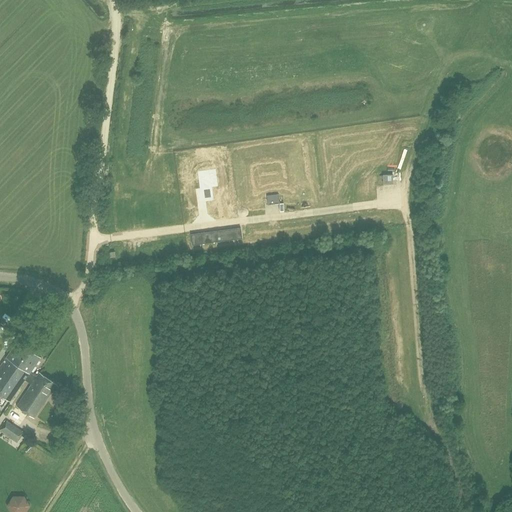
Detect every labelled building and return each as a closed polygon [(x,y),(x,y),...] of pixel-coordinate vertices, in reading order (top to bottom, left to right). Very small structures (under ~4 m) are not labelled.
[(267,199),(268,204),(279,203),(278,197),(293,195),(288,157),(248,162),(253,201),(267,199)] [(383,179),(383,184),(393,184),(393,175),(383,175),(383,176),(378,176),(378,179),(383,179)] [(191,234),(193,245),(242,238),(241,228),(191,234)] [(25,380),(31,371),(41,357),(18,341),(0,366),(0,394),(10,402),(25,380)] [(38,375),(31,371),(25,380),(32,384),(17,406),(34,418),(57,384),(40,372),(38,375)] [(53,421),(60,422),(61,415),(54,414),(53,421)] [(7,420),(0,430),(0,431),(17,443),(24,432),(7,420)]
